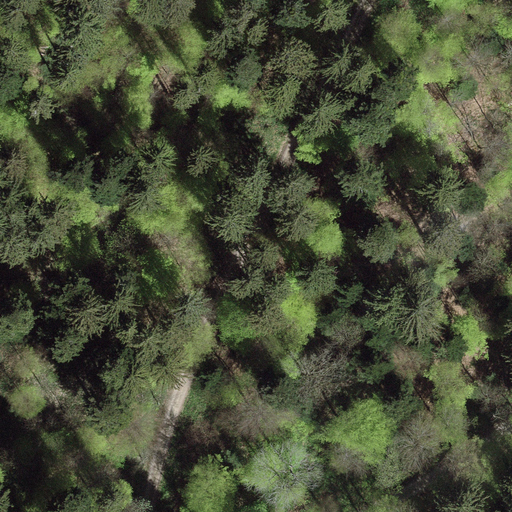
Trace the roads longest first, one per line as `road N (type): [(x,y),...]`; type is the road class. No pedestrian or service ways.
road 1 (track): [(144,511),(165,421),(359,0)]
road 2 (track): [(371,511),(511,422)]
